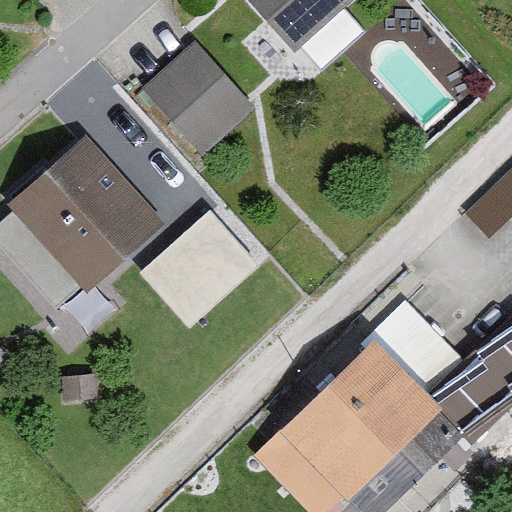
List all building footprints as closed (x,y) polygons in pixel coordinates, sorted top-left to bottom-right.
[(251,0),(296,48),(348,0),(251,0)] [(241,118),(184,56),(135,100),(192,162),(241,118)] [(150,230),(74,145),(0,210),(0,219),(72,300),(150,230)] [(511,203),(511,165),(453,219),(472,240),(511,203)] [(143,263),(194,319),(266,253),(215,197),(143,263)] [(453,435),(373,354),(296,429),(376,510),(453,435)]
